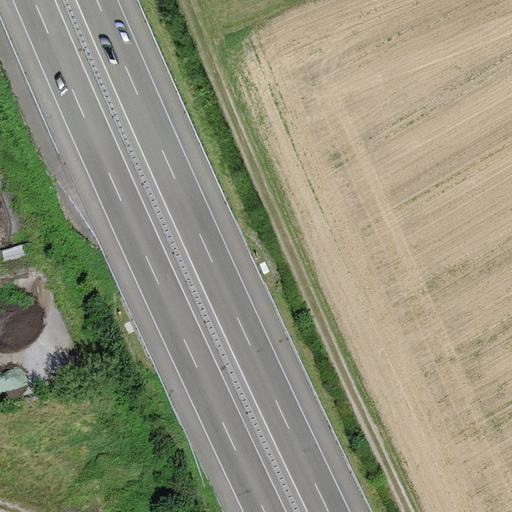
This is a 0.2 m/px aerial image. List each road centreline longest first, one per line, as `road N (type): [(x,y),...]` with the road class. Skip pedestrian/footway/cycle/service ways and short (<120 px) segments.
road 1 (motorway): [(35,0),(267,511)]
road 2 (motorway): [(326,511),(97,0)]
